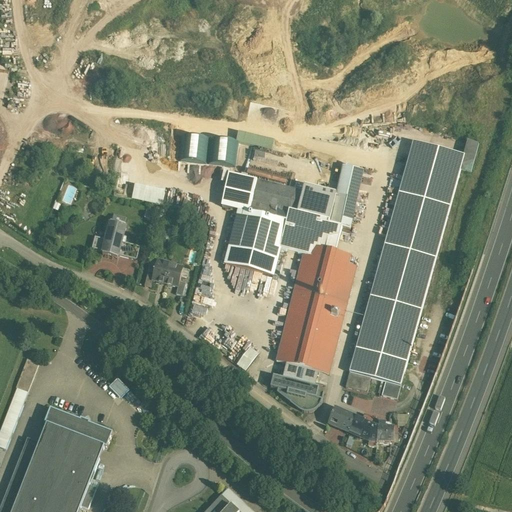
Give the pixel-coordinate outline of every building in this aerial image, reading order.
[(464,156),(413,142),(350,374),(401,388),(464,156)] [(223,208),(239,212),(225,266),(273,278),(279,250),(304,256),(311,258),(314,249),(336,255),(342,229),(350,230),(363,171),(343,167),(337,198),(303,190),(302,194),(229,176),(223,208)] [(132,185),(129,200),(159,207),(162,192),(132,185)] [(126,220),(114,217),(112,223),(117,225),(117,224),(120,224),(120,225),(124,227),(126,220)] [(103,252),(102,255),(118,259),(123,237),(126,227),(124,227),(120,225),(120,224),(117,224),(117,225),(112,223),(111,223),(108,233),(103,252)] [(103,240),(95,238),(92,249),(103,252),(108,233),(105,232),(103,240)] [(125,244),(122,243),(118,256),(137,261),(140,248),(125,244)] [(311,258),(304,256),(277,361),(323,372),(330,374),(357,269),(349,267),(350,258),(336,255),(314,249),(311,258)] [(170,265),(157,262),(153,276),(152,282),(165,285),(170,265)] [(183,269),(170,265),(165,285),(178,289),(180,283),(183,269)] [(153,276),(148,275),(144,287),(151,289),(152,282),(153,276)] [(186,284),(180,283),(178,289),(176,295),(182,297),(186,284)] [(247,345),(234,362),(245,371),(258,354),(247,345)] [(39,365),(27,361),(16,390),(28,395),(39,365)] [(323,372),(283,362),(274,395),(274,396),(310,423),(310,422),(323,372)] [(371,380),(350,375),(346,389),(367,395),(371,380)] [(107,388),(119,400),(128,391),(116,379),(107,388)] [(80,422),(53,411),(50,413),(46,423),(47,427),(40,445),(28,440),(0,511),(79,511),(105,449),(108,447),(112,437),(111,434),(89,426),(90,424),(81,421),(80,422)] [(356,420),(335,411),(328,426),(350,435),(356,420)] [(377,425),(372,419),(364,416),(362,422),(356,420),(350,435),(368,443),(369,443),(368,447),(376,449),(377,445),(378,430),(379,429),(375,428),(377,425)] [(379,429),(378,430),(377,445),(378,445),(394,445),(394,430),(386,429),(379,429)] [(251,511),(228,491),(221,498),(236,511),(251,511)] [(383,499),(375,495),(371,502),(379,506),(383,499)] [(236,511),(221,498),(208,511),(236,511)]
